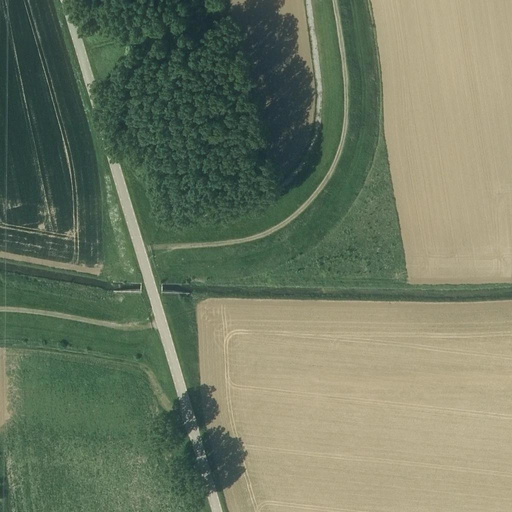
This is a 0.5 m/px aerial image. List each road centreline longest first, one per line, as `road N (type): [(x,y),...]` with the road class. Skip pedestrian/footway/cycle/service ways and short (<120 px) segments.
road 1 (residential): [(218,511),(67,0)]
road 2 (track): [(141,252),(254,239),(284,223),(329,175),(344,117),(333,0)]
